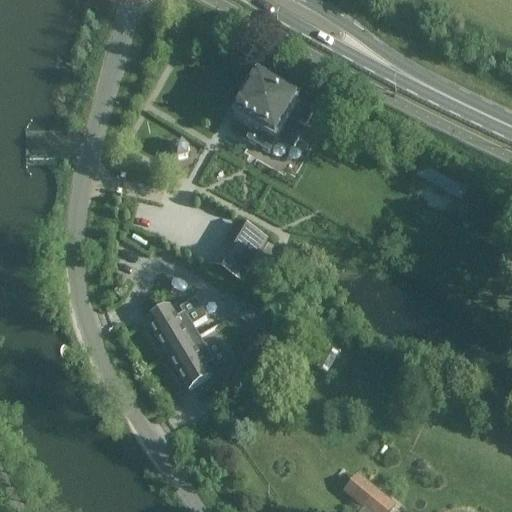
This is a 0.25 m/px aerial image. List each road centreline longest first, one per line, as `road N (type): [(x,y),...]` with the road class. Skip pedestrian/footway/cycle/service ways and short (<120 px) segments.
road 1 (unclassified): [(193,511),(96,347),(70,280),(82,189),(128,0)]
road 2 (primary): [(252,0),(331,44),(388,64)]
road 3 (primary): [(511,126),(388,64)]
